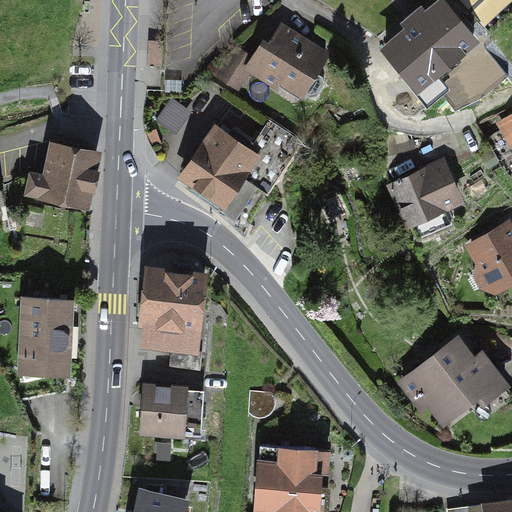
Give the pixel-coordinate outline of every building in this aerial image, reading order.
[(482,44),(445,0),(441,0),(381,50),(419,96),(482,44)] [(511,0),(465,0),(488,23),(511,0)] [(251,67),(299,97),(326,55),(284,28),(273,46),(264,40),(251,60),(232,48),(214,75),(237,89),(251,67)] [(170,96),(158,116),(175,126),(186,106),(170,96)] [(223,212),(266,154),(223,122),(180,181),(223,212)] [(47,178),(34,176),(31,190),(87,202),(97,153),(54,144),(47,178)] [(422,171),(393,184),(414,237),(450,222),(442,202),(459,195),(448,169),(425,178),(422,171)] [(342,196),(321,204),(329,222),(349,213),(342,196)] [(511,286),(511,223),(510,221),(464,247),(493,297),(511,286)] [(212,275),(146,269),(139,349),(205,355),(212,275)] [(74,301),(21,299),(18,376),(71,378),(74,301)] [(421,406),(429,400),(444,419),(467,402),(483,423),(511,401),(511,393),(480,352),(474,357),(459,337),(402,380),(421,406)] [(143,384),(138,436),(185,440),(190,388),(143,384)] [(189,393),(188,427),(198,427),(199,394),(189,393)] [(329,452),(256,448),(252,511),(320,511),(323,477),(327,477),(329,452)] [(187,511),(191,500),(139,488),(133,511),(187,511)] [(511,511),(511,501),(447,511),(511,511)]
